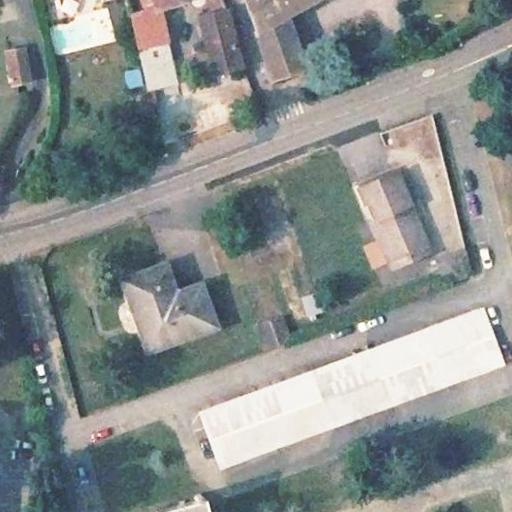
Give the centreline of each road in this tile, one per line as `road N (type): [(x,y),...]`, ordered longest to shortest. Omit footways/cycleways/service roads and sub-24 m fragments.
road 1 (residential): [(287,129),(0,235)]
road 2 (residential): [(511,38),(287,129)]
road 3 (residential): [(244,0),(287,129)]
